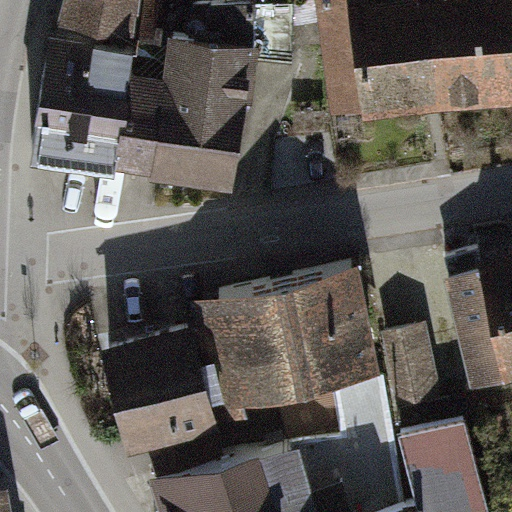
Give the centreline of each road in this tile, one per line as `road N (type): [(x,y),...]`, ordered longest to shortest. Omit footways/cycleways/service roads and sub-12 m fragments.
road 1 (residential): [(511,184),(0,263)]
road 2 (primary): [(0,395),(80,511)]
